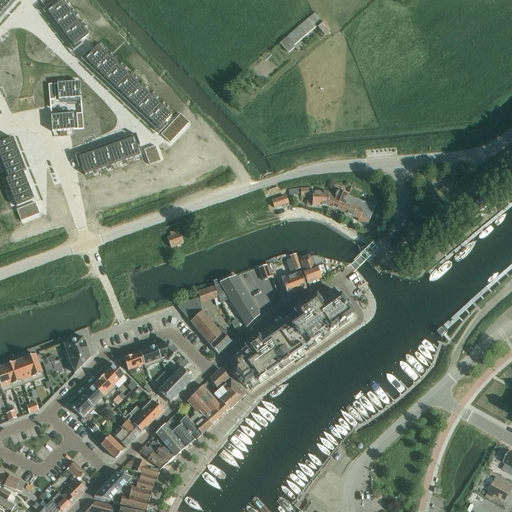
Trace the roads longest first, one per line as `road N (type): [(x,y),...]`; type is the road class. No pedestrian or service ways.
road 1 (unclassified): [(396,162),(265,184),(0,274)]
road 2 (residential): [(209,370),(170,332),(100,358),(47,414)]
road 3 (residential): [(209,370),(287,302),(353,267)]
road 4 (tertiary): [(348,511),(356,470),(436,391)]
road 5 (residential): [(108,475),(209,370)]
road 6 (unclassified): [(396,162),(471,155),(511,133)]
